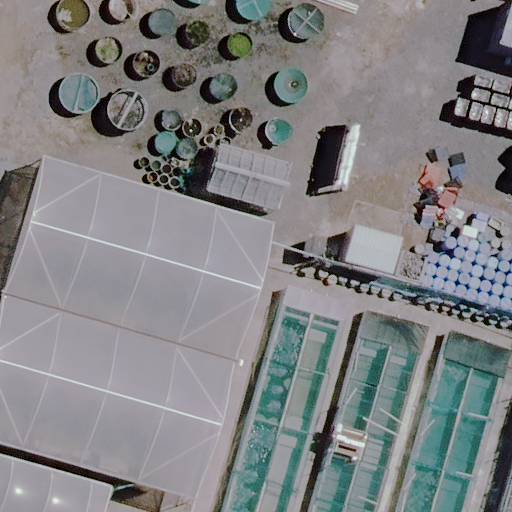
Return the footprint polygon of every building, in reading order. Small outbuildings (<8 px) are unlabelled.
[(198,142),(183,189),(271,218),(286,172),(198,142)] [(275,232),(45,166),(0,324),(0,444),(198,501),(275,232)] [(283,511),(333,324),(260,304),(205,511),(283,511)] [(373,511),(418,346),(347,327),(298,511),(373,511)] [(464,511),(503,368),(434,350),(391,511),(464,511)] [(110,511),(114,500),(0,467),(0,511),(110,511)]
